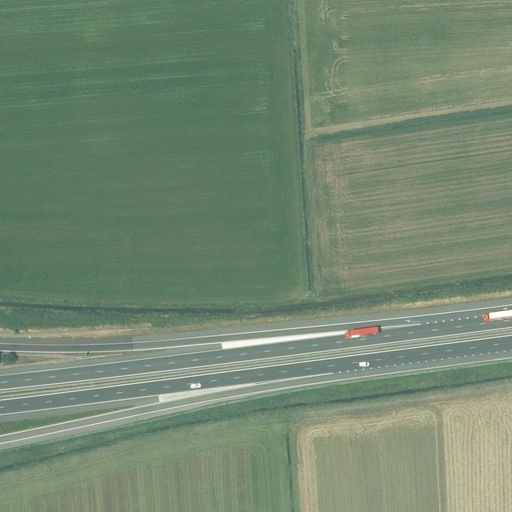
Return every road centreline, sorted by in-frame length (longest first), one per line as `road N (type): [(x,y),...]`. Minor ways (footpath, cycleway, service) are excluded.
road 1 (motorway): [(422,330),(0,383)]
road 2 (motorway): [(422,330),(0,346)]
road 3 (motorway): [(0,439),(331,365)]
road 4 (motorway): [(0,407),(331,365)]
road 5 (motorway): [(331,365),(511,342)]
